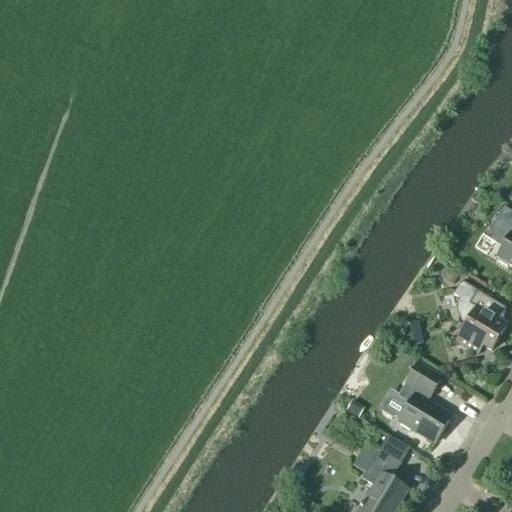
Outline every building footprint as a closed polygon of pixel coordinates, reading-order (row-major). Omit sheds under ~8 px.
[(511,268),(511,214),(503,210),(485,239),(502,250),(496,260),(511,268)] [(467,326),(456,344),(477,357),(483,348),(491,353),(507,328),(498,323),(505,310),(461,284),(453,297),(460,301),(460,303),(459,304),(459,306),(458,308),(458,310),(458,312),(459,313),(459,315),(460,317),(460,319),(462,321),(464,324),(467,326)] [(419,330),(404,333),(407,349),(422,346),(419,330)] [(396,398),(388,399),(384,406),(386,414),(392,418),(396,417),(401,420),(399,424),(435,446),(451,420),(425,404),(428,400),(429,401),(442,380),(418,366),(397,399),(396,398)] [(368,444),(375,448),(381,439),(373,434),(368,444)] [(395,511),(404,497),(407,492),(391,482),(401,466),(379,452),(362,481),(374,489),(359,511),(395,511)]
